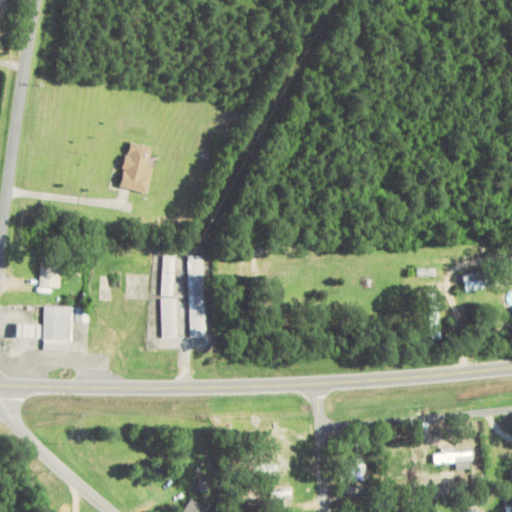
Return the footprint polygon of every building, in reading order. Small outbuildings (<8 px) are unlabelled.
[(148,194),(154,168),(148,166),(152,148),(130,143),(119,187),(148,194)] [(177,257),(163,257),(163,296),(177,296),(177,257)] [(190,338),(206,338),(206,257),(190,257),(190,338)] [(40,260),(39,288),(60,288),(60,261),(40,260)] [(465,292),(485,290),(484,273),(463,275),(465,292)] [(428,294),(429,339),(440,339),(438,293),(428,294)] [(161,300),(161,339),(178,339),(178,300),(161,300)] [(71,350),(71,308),(45,308),(44,349),(71,350)] [(16,339),(38,339),(38,326),(16,326),(16,339)] [(350,481),(367,481),(367,440),(350,440),(350,481)] [(434,463),(456,463),(456,469),(471,469),(471,454),(434,454),(434,463)] [(474,486),(481,486),(480,476),(473,476),(474,486)] [(183,511),(212,511),(193,499),(183,511)]
